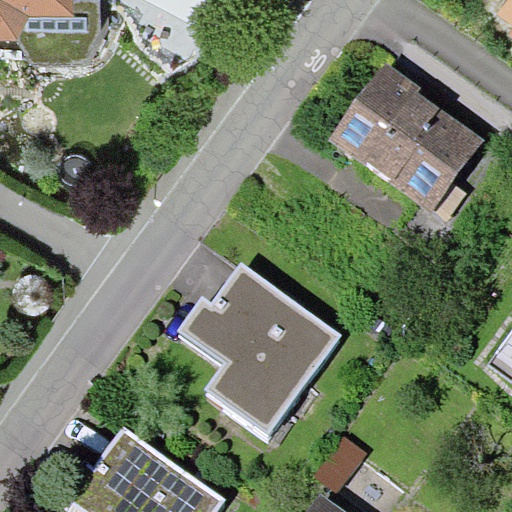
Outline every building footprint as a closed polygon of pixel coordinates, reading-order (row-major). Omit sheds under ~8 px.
[(0,0),(0,60),(80,57),(98,24),(96,0),(0,0)] [(447,186),(471,153),(412,111),(415,107),(382,84),(332,154),(412,210),(391,239),(438,272),(459,243),(451,237),(473,205),(447,186)] [(335,347),(237,276),(205,321),(229,339),(215,359),(227,368),(202,403),(263,447),(335,347)] [(511,337),(491,367),(511,382),(511,337)] [(216,511),(218,511),(120,441),(87,486),(112,503),(105,511),(216,511)] [(348,507),(354,511),(388,511),(401,495),(372,474),(348,507)]
